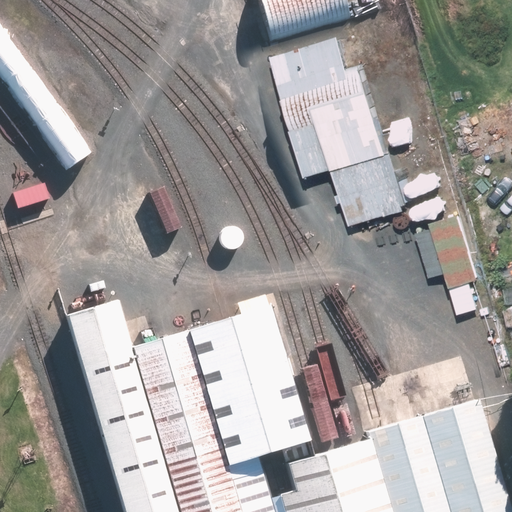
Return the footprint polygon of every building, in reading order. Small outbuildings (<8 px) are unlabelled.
[(257,0),(268,40),(350,16),(345,0),(257,0)] [(392,150),(388,151),(364,65),(353,68),(343,35),(275,54),(308,172),(337,163),(354,222),(408,206),(392,150)] [(461,216),(434,224),(436,228),(419,233),(432,275),(448,270),(454,290),(480,281),(461,216)] [(176,277),(139,293),(152,323),(188,308),(176,277)] [(374,291),(359,299),(381,338),(396,330),(374,291)] [(271,511),(254,450),(307,435),(269,303),(225,316),(128,344),(114,296),(64,311),(122,511),(271,511)] [(280,493),(285,511),(509,511),(476,397),(362,430),(365,439),(350,443),(330,449),(285,462),(293,489),(280,493)]
